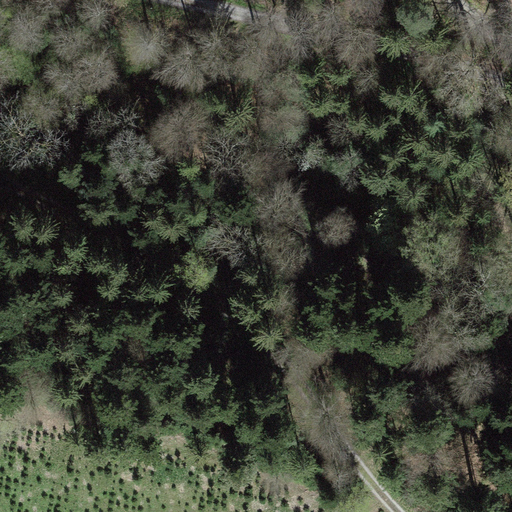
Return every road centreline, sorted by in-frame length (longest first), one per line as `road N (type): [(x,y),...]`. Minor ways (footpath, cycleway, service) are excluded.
road 1 (track): [(0,193),(272,345),(352,449),(414,511)]
road 2 (track): [(175,0),(511,82)]
